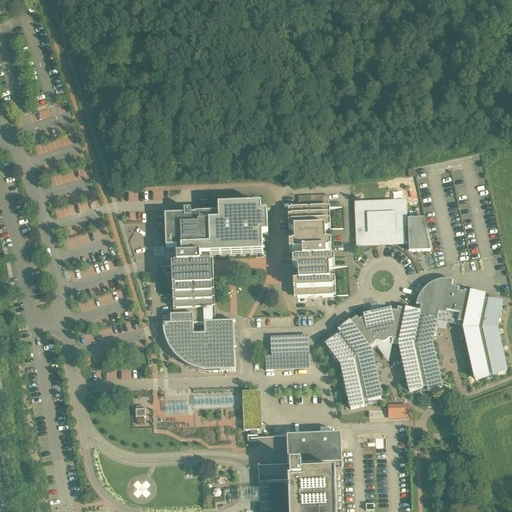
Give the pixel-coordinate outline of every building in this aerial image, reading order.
[(301,288),(294,288),(294,300),(338,298),(338,285),(332,285),(332,277),(337,276),(336,266),(328,266),(328,258),(335,258),(335,249),(327,250),(327,233),(332,234),(330,195),(299,197),(299,209),(288,210),(289,236),(296,236),(297,251),(289,251),(290,261),(305,260),(305,268),(292,268),(293,276),(301,276),(301,288)] [(183,219),(164,220),(165,250),(176,249),(177,264),(171,265),(175,324),(212,324),(211,309),(215,309),(214,265),(200,265),(200,254),(263,252),(263,234),(269,234),(268,214),(261,215),(261,204),(218,206),(219,217),(193,218),(193,213),(183,213),(183,219)] [(407,204),(356,204),(356,248),(407,248),(407,204)] [(423,220),(408,221),(409,253),(430,252),(423,220)] [(421,307),(419,314),(421,314),(420,318),(438,321),(463,327),(470,293),(464,292),(464,294),(459,293),(459,289),(452,287),(453,282),(446,281),(438,282),(431,285),(425,289),(420,296),(417,306),(421,307)] [(462,330),(474,381),(507,374),(497,329),(503,301),(470,293),(463,327),(462,330)] [(340,336),(326,349),(341,368),(350,413),(365,410),(364,405),(382,401),(372,353),(377,350),(387,365),(392,346),(399,348),(410,396),(427,392),(427,396),(444,393),(434,347),(438,321),(420,318),(421,314),(419,314),(399,308),(397,314),(393,316),(392,311),(364,316),(364,321),(360,323),(356,319),(337,331),(340,336)] [(234,371),(233,323),(212,324),(175,324),(163,326),(166,341),(174,355),(187,365),(196,369),(206,371),(234,371)] [(309,337),(272,338),(273,356),(265,356),(266,372),(309,371),(309,337)] [(263,432),(261,393),(242,394),(245,433),(263,432)] [(233,396),(193,398),(194,408),(234,406),(233,396)] [(189,403),(164,404),(164,414),(189,413),(189,403)] [(409,407),(388,407),(388,419),(409,419),(409,407)] [(145,410),(136,410),(136,418),(145,418),(145,410)] [(339,511),(337,437),(289,439),(290,467),(259,468),(259,486),(272,485),(288,485),(288,511),(339,511)] [(290,467),(289,439),(258,440),(259,468),(290,467)] [(373,462),(374,450),(364,450),(364,462),(373,462)] [(272,511),(272,485),(259,486),(260,497),(260,511),(272,511)]
